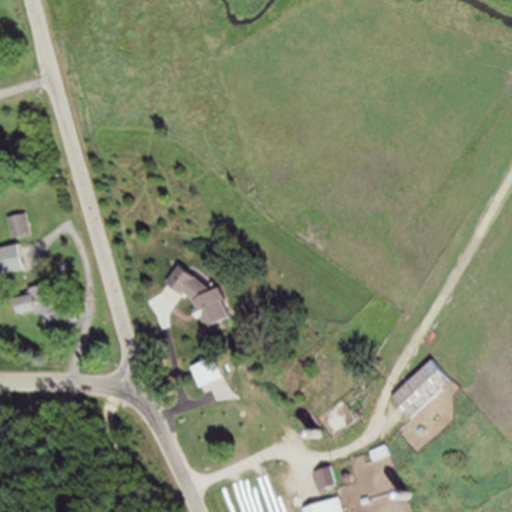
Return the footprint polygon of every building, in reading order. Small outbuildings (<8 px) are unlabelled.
[(29,233),(11,237),(6,218),(25,213),(29,233)] [(16,246),(0,248),(0,272),(20,269),(16,246)] [(180,265),(211,285),(226,318),(205,328),(191,297),(169,282),(180,265)] [(10,301),(29,296),(27,289),(49,283),(59,318),(43,323),(39,309),(15,316),(10,301)] [(190,368),(223,354),(232,375),(199,388),(190,368)] [(429,360),(387,397),(407,420),(449,382),(429,360)] [(312,470),(328,465),(334,485),(318,490),(312,470)] [(340,511),(336,496),(298,508),(299,511),(340,511)]
